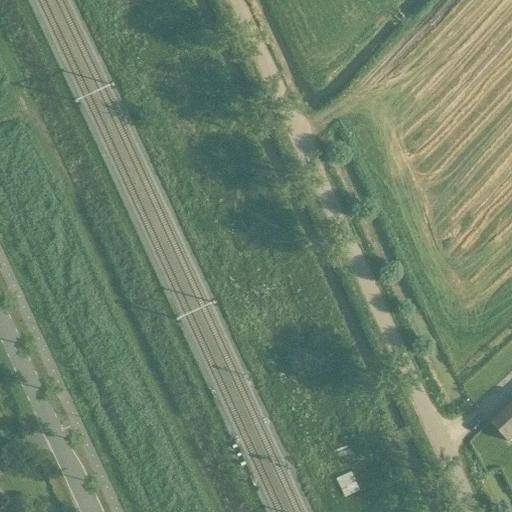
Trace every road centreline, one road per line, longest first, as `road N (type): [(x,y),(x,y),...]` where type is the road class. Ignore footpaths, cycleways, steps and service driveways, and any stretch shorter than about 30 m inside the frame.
road 1 (unclassified): [(469,511),(233,0)]
road 2 (unclassified): [(89,511),(0,320)]
